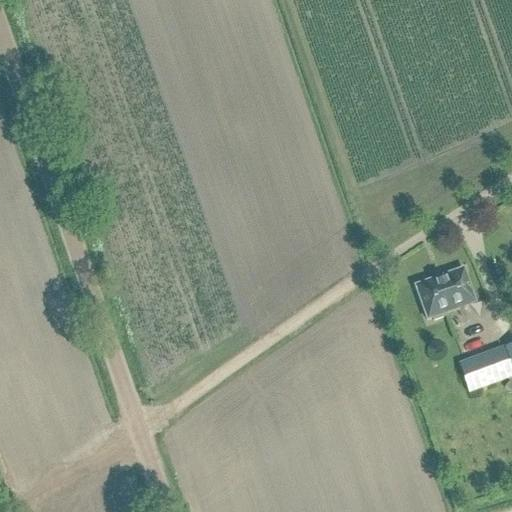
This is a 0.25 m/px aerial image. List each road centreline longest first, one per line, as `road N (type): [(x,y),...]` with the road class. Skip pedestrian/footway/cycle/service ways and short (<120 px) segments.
road 1 (tertiary): [(165,511),(0,30)]
road 2 (track): [(138,432),(511,182)]
road 3 (track): [(12,511),(142,445)]
